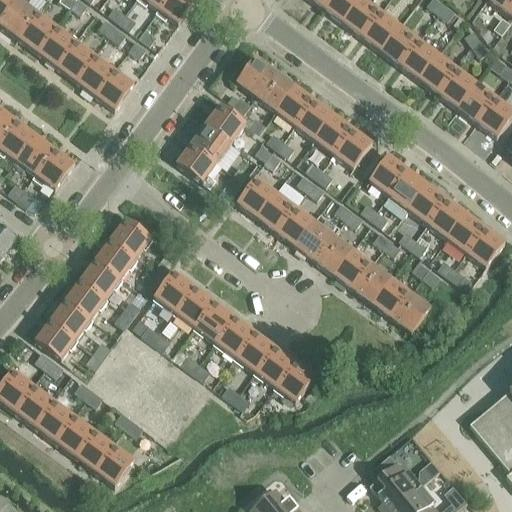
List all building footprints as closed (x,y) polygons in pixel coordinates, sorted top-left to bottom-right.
[(18,0),(16,3),(0,25),(0,31),(17,43),(36,18),(26,11),(28,8),(18,0)] [(0,0),(0,25),(16,3),(11,0),(0,0)] [(69,13),(76,4),(69,0),(62,0),(58,6),(69,13)] [(78,0),(89,8),(95,0),(78,0)] [(138,0),(138,1),(135,4),(145,11),(147,8),(157,15),(168,0),(138,0)] [(189,0),(168,0),(157,15),(155,19),(164,26),(167,22),(176,30),(177,31),(196,4),(195,4),(189,0)] [(303,0),(322,14),(332,0),(303,0)] [(360,3),(356,0),(332,0),(322,14),(341,28),(360,3)] [(511,0),(493,0),(488,7),(510,23),(511,19),(511,0)] [(437,20),(444,11),(432,2),(426,11),(437,20)] [(379,17),(360,3),(341,28),(360,43),(379,17)] [(76,4),(69,13),(79,21),(86,11),(76,4)] [(454,18),(444,11),(437,20),(447,27),(454,18)] [(117,29),(124,20),(114,12),(107,21),(117,29)] [(38,15),(36,18),(17,43),(36,58),(55,32),(45,25),(47,22),(38,15)] [(379,17),(360,43),(380,57),(399,32),(379,17)] [(124,20),(117,29),(127,37),(135,28),(124,20)] [(501,23),(493,34),(501,40),(509,29),(501,23)] [(107,42),(114,33),(104,25),(97,34),(107,42)] [(57,29),(55,32),(36,58),(55,72),(74,46),(64,39),(67,36),(57,29)] [(399,32),(380,57),(399,71),(418,46),(399,32)] [(125,41),(114,33),(107,42),(118,50),(125,41)] [(148,52),(155,43),(144,34),(137,44),(148,52)] [(472,54),(479,45),(472,36),(463,42),(472,54)] [(76,43),(74,46),(55,72),(74,86),(93,61),(84,54),(86,50),(76,43)] [(488,57),(479,45),(472,54),(478,64),(488,57)] [(418,46),(399,71),(418,86),(437,61),(418,46)] [(137,65),(144,56),(134,48),(127,57),(137,65)] [(96,58),(93,61),(74,86),(94,101),(113,75),(103,68),(105,65),(96,58)] [(437,61),(418,86),(438,100),(457,75),(437,61)] [(255,103),(274,77),(254,63),(235,88),(255,103)] [(508,86),(511,81),(511,75),(505,70),(498,79),(508,86)] [(115,72),(113,75),(94,101),(113,115),(114,116),(133,90),(132,89),(132,90),(122,82),(124,79),(115,72)] [(476,89),(457,75),(438,100),(457,115),(476,89)] [(274,77),(255,103),(274,117),(294,92),(274,77)] [(476,89),(457,115),(476,129),(495,104),(476,89)] [(313,106),(294,92),(274,117),(294,132),(313,106)] [(243,119),(250,110),(238,102),(232,111),(243,119)] [(511,116),(495,104),(476,129),(496,144),(511,121),(511,116)] [(313,106),(294,132),(313,146),(332,120),(313,106)] [(204,130),(230,149),(245,129),(219,110),(204,130)] [(0,115),(0,145),(14,126),(0,115)] [(352,135),(332,120),(313,146),(333,160),(352,135)] [(254,123),(247,132),(258,140),(265,131),(254,123)] [(14,126),(0,145),(0,160),(3,162),(5,159),(15,166),(34,141),(14,126)] [(204,130),(190,150),(215,169),(230,149),(204,130)] [(352,135),(333,160),(352,175),(371,149),(352,135)] [(276,156),(282,147),(272,139),(265,148),(276,156)] [(34,141),(15,166),(12,169),(22,177),(24,173),(34,180),(53,155),(34,141)] [(282,147),(276,156),(286,164),(293,155),(282,147)] [(190,150),(175,170),(209,194),(215,186),(207,180),(215,169),(190,150)] [(264,167),(263,169),(272,175),(280,165),(260,150),(253,159),(264,167)] [(53,155),(34,180),(32,184),(41,191),(43,187),(53,195),(54,196),(74,170),(73,169),(53,155)] [(388,201),(407,176),(387,161),(368,187),(388,201)] [(314,185),(322,175),(311,167),(304,177),(314,185)] [(232,181),(242,188),(249,180),(238,172),(232,181)] [(322,175),(314,185),(325,192),(332,183),(322,175)] [(426,190),(407,176),(388,201),(407,216),(426,190)] [(242,188),(232,181),(225,190),(235,197),(242,188)] [(305,197),(311,188),(302,181),(295,190),(305,197)] [(255,223),(274,198),(264,191),(255,184),(253,186),(236,209),(255,223)] [(323,197),(311,188),(305,197),(316,206),(323,197)] [(426,190),(407,216),(427,230),(445,205),(426,190)] [(15,206),(22,197),(13,191),(6,200),(15,206)] [(22,197),(15,206),(25,214),(32,205),(22,197)] [(274,198),(255,223),(275,238),(294,212),(274,198)] [(445,205),(427,230),(446,245),(465,219),(445,205)] [(343,226),(350,217),(340,209),(333,219),(343,226)] [(370,226),(376,216),(366,209),(359,218),(370,226)] [(313,227),(294,212),(275,238),(294,252),(313,227)] [(376,216),(370,226),(380,234),(387,225),(376,216)] [(350,217),(343,226),(355,235),(361,226),(350,217)] [(465,219),(446,245),(465,259),(484,234),(465,219)] [(123,226),(109,245),(135,264),(143,254),(144,255),(152,245),(124,225),(123,225),(123,226)] [(332,241),(313,227),(294,252),(313,267),(332,241)] [(0,264),(15,245),(0,233),(0,264)] [(484,234),(465,259),(485,274),(504,248),(484,234)] [(382,255),(389,246),(378,238),(372,247),(382,255)] [(408,255),(415,246),(404,238),(397,247),(408,255)] [(352,256),(332,241),(313,267),(333,281),(352,256)] [(109,245),(94,265),(120,284),(128,274),(129,275),(137,265),(135,264),(109,245)] [(400,254),(389,246),(382,255),(393,263),(400,254)] [(415,246),(408,255),(419,262),(425,253),(415,246)] [(352,256),(333,281),(352,296),(371,270),(352,256)] [(94,265),(79,286),(105,304),(113,294),(115,295),(122,285),(120,284),(94,265)] [(159,266),(152,276),(162,284),(169,274),(159,266)] [(447,284),(454,275),(443,266),(436,275),(447,284)] [(421,284),(428,275),(418,267),(411,276),(421,284)] [(390,285),(371,270),(352,296),(371,310),(390,285)] [(439,283),(428,275),(421,284),(432,293),(439,283)] [(464,282),(454,275),(447,284),(457,291),(464,282)] [(162,284),(152,276),(143,288),(152,296),(162,284)] [(173,278),(173,277),(152,305),(162,312),(163,310),(173,318),(193,292),(173,278)] [(410,299),(390,285),(371,310),(391,325),(410,299)] [(105,304),(79,286),(64,306),(90,324),(98,314),(100,315),(107,306),(105,304)] [(193,292),(173,318),(172,320),(182,327),(183,325),(193,333),(213,307),(193,292)] [(410,299),(391,325),(410,339),(429,313),(410,299)] [(64,306),(49,326),(75,345),(83,334),(85,335),(92,326),(90,324),(64,306)] [(129,306),(122,316),(132,323),(139,313),(129,306)] [(213,307),(193,333),(192,335),(202,342),(203,340),(213,348),(233,322),(213,307)] [(132,323),(122,316),(113,328),(123,335),(132,323)] [(233,322),(213,348),(212,350),(222,357),(223,355),(233,363),(253,337),(233,322)] [(150,349),(158,339),(138,324),(131,333),(141,340),(140,341),(150,349)] [(75,345),(49,326),(35,346),(34,345),(34,346),(60,366),(68,354),(70,355),(77,346),(75,345)] [(253,337),(233,363),(232,365),(242,372),(243,370),(254,378),(274,352),(253,337)] [(158,339),(150,349),(162,357),(169,347),(158,339)] [(93,357),(103,364),(111,354),(101,347),(93,357)] [(274,352),(254,378),(252,380),(262,387),(263,385),(274,393),(294,367),(274,352)] [(103,364),(93,357),(84,369),(94,376),(103,364)] [(43,375),(51,365),(40,358),(33,368),(43,375)] [(190,378),(198,369),(187,361),(180,371),(190,378)] [(62,374),(51,365),(43,375),(55,384),(62,374)] [(294,367),(274,393),(272,395),(282,402),(283,400),(294,409),(314,383),(294,367)] [(198,369),(190,378),(202,387),(209,377),(198,369)] [(0,408),(13,417),(32,391),(21,384),(22,382),(13,375),(0,392),(0,408)] [(83,405),(91,395),(80,387),(73,397),(83,405)] [(33,390),(32,391),(13,417),(33,432),(52,406),(41,399),(43,397),(33,390)] [(230,408),(238,398),(228,391),(220,401),(230,408)] [(511,393),(509,397),(469,431),(509,479),(505,482),(511,490),(511,393)] [(102,404),(91,395),(83,405),(95,414),(102,404)] [(250,407),(238,398),(230,408),(242,417),(250,407)] [(53,405),(52,406),(33,432),(53,447),(72,421),(61,413),(63,412),(53,405)] [(123,435),(130,425),(121,418),(113,428),(123,435)] [(73,420),(72,421),(53,447),(73,462),(92,436),(82,428),(83,427),(73,420)] [(130,425),(123,435),(135,444),(133,446),(143,453),(150,443),(141,436),(142,434),(130,425)] [(93,434),(92,436),(73,462),(94,477),(112,451),(102,443),(103,442),(93,434)] [(112,451),(94,477),(113,492),(114,493),(133,466),(122,458),(128,450),(118,443),(112,451)] [(378,511),(394,511),(421,490),(407,474),(403,477),(396,468),(376,485),(384,494),(376,500),(382,507),(377,511),(378,511)] [(421,490),(394,511),(432,511),(430,510),(434,507),(421,490)] [(283,507),(274,496),(255,511),(295,511),(288,503),(283,507)]
